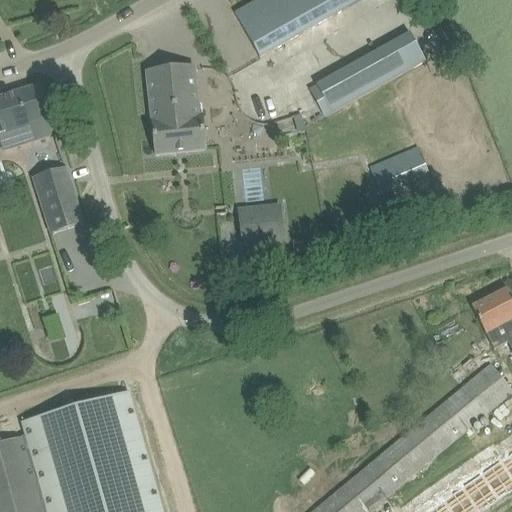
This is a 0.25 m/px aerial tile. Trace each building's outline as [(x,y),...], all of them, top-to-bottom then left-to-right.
[(245,33),(259,59),(365,0),(262,0),(235,15),(245,33)] [(411,36),(317,88),(332,114),(425,62),(423,58),(411,36)] [(156,156),(207,150),(203,118),(199,118),(194,69),(148,73),(153,123),(156,156)] [(41,88),(0,100),(0,140),(4,152),(56,136),(51,121),(52,120),(41,88)] [(421,149),(370,163),(378,194),(429,180),(421,149)] [(51,235),(53,234),(84,225),(67,170),(34,180),(51,235)] [(257,222),(255,211),(239,212),(243,246),(284,242),(282,220),(257,222)] [(80,319),(118,305),(112,291),(74,305),(80,319)] [(511,299),(508,291),(472,310),(486,336),(488,339),(494,351),(508,344),(511,342),(511,344),(511,350),(511,351),(511,350),(511,299)] [(481,511),(511,491),(511,445),(415,511),(394,511),(387,500),(511,394),(511,392),(491,367),(314,511),(481,511)] [(161,511),(134,393),(19,419),(24,438),(0,443),(0,511),(161,511)]
